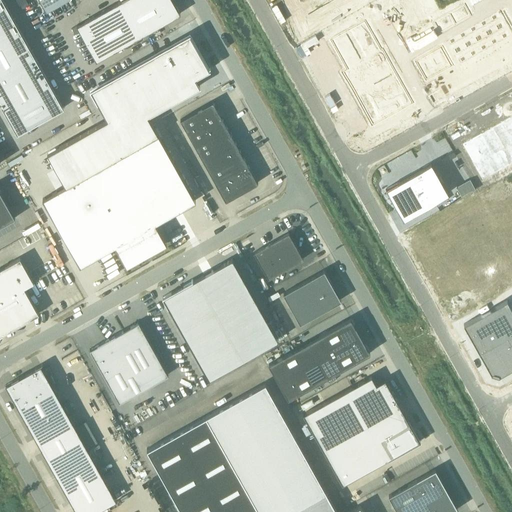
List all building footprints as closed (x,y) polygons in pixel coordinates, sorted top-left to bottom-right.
[(0,0),(0,103),(17,134),(64,108),(2,0),(0,0)] [(40,0),(46,11),(66,0),(40,0)] [(180,14),(172,0),(122,0),(77,26),(80,31),(96,61),(180,14)] [(511,25),(504,12),(451,41),(463,61),(511,33),(511,25)] [(341,72),(372,127),(413,104),(382,49),(381,50),(365,21),(330,40),(346,69),(341,72)] [(66,186),(43,199),(80,266),(116,245),(127,265),(165,243),(154,224),(196,201),(158,134),(148,115),(200,86),(195,77),(210,69),(199,50),(190,34),(91,90),(101,107),(107,119),(59,146),(47,153),(66,186)] [(441,47),(415,62),(426,82),(452,67),(441,47)] [(213,102),(180,120),(226,201),(258,183),(213,102)] [(85,103),(78,105),(80,114),(87,112),(85,103)] [(511,117),(463,145),(483,180),(511,163),(511,117)] [(431,163),(386,189),(404,220),(449,194),(431,163)] [(0,226),(15,218),(0,191),(0,226)] [(473,241),(458,213),(413,238),(429,266),(473,241)] [(303,259),(289,233),(254,252),(268,279),(303,259)] [(0,335),(3,334),(39,314),(24,287),(34,282),(20,258),(0,268),(0,335)] [(232,258),(163,297),(209,379),(278,340),(232,258)] [(314,276),(283,293),(300,323),(331,306),(324,294),(334,288),(324,270),(314,276)] [(33,279),(36,285),(47,279),(43,273),(33,279)] [(156,293),(165,289),(163,283),(153,287),(156,293)] [(491,373),(494,372),(498,373),(499,376),(500,375),(499,375),(511,368),(511,308),(507,300),(464,324),(491,373)] [(351,318),(269,364),(288,399),(370,353),(365,344),(366,344),(356,326),(355,326),(351,318)] [(168,375),(139,322),(90,349),(119,402),(168,375)] [(291,323),(284,327),(287,332),(294,329),(291,323)] [(76,511),(94,511),(116,500),(55,390),(46,374),(41,365),(6,385),(76,511)] [(407,419),(385,379),(376,384),(372,376),(303,414),(342,484),(389,458),(389,459),(390,459),(390,458),(420,441),(408,419),(409,419),(408,418),(407,419)] [(206,416),(147,449),(177,504),(181,510),(182,511),(363,511),(360,505),(347,511),(337,511),(328,495),(265,383),(215,411),(206,416)] [(417,480),(389,495),(397,511),(452,511),(458,509),(452,498),(447,500),(437,483),(442,480),(435,469),(417,479),(417,480)]
